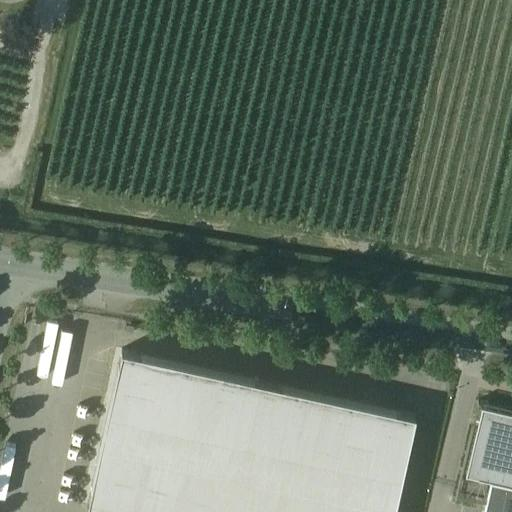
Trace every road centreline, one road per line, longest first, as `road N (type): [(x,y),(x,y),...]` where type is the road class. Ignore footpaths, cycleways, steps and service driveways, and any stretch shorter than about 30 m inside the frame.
road 1 (unknown): [(396,402),(116,347),(61,344),(16,511)]
road 2 (unclassified): [(511,346),(6,262)]
road 3 (unclassified): [(26,136),(50,0)]
